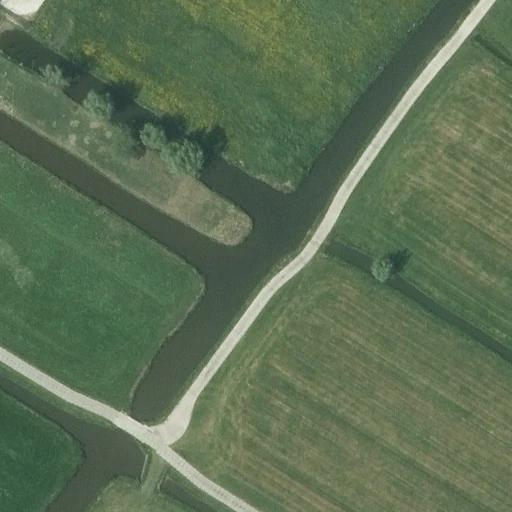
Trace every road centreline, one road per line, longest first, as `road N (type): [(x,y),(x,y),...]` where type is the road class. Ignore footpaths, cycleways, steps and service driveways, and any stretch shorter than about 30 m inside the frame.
road 1 (track): [(246,511),(150,439),(174,426),(275,281),(309,252),(488,0)]
road 2 (track): [(0,358),(150,439)]
